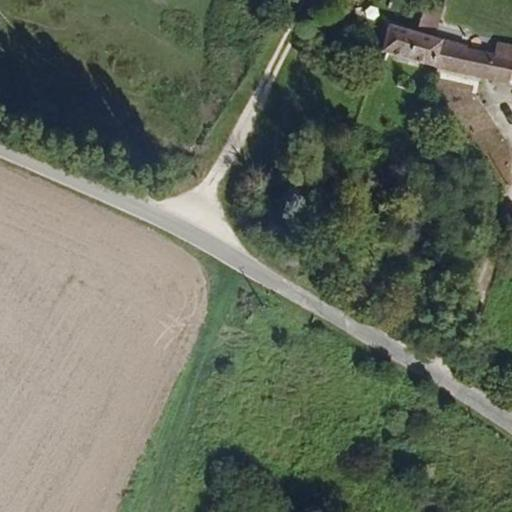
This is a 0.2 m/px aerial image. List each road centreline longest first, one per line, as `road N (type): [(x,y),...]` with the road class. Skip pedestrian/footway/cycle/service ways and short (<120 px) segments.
road 1 (residential): [(0,154),(245,264),(511,420)]
road 2 (unknown): [(288,39),(192,240)]
